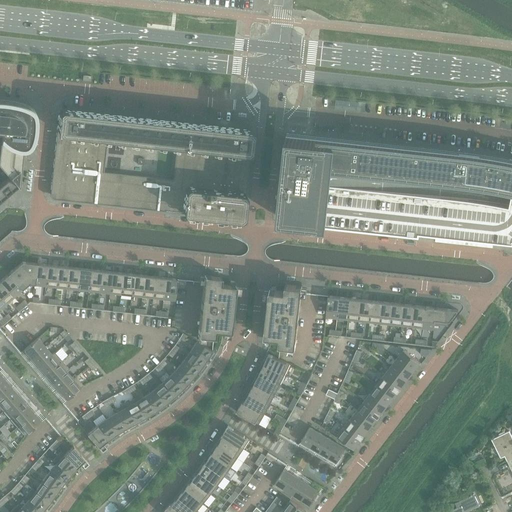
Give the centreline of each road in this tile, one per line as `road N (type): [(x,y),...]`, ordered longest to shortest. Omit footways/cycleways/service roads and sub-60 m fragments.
road 1 (secondary): [(278,48),(0,19)]
road 2 (residential): [(325,511),(488,295)]
road 3 (secondary): [(0,42),(266,71)]
road 4 (residential): [(511,260),(259,231)]
road 5 (residential): [(488,295),(254,267)]
road 6 (secondary): [(511,76),(278,48)]
road 7 (secondary): [(284,73),(511,99)]
road 8 (residential): [(254,267),(32,241)]
road 9 (residential): [(259,231),(37,207)]
road 10 (residential): [(262,109),(51,85)]
road 11 (residential): [(238,334),(198,397),(103,464)]
road 12 (residential): [(259,231),(267,221),(284,73)]
road 13 (residential): [(262,109),(252,219),(259,231)]
road 14 (residential): [(51,85),(37,207)]
road 15 (residential): [(149,508),(221,412)]
